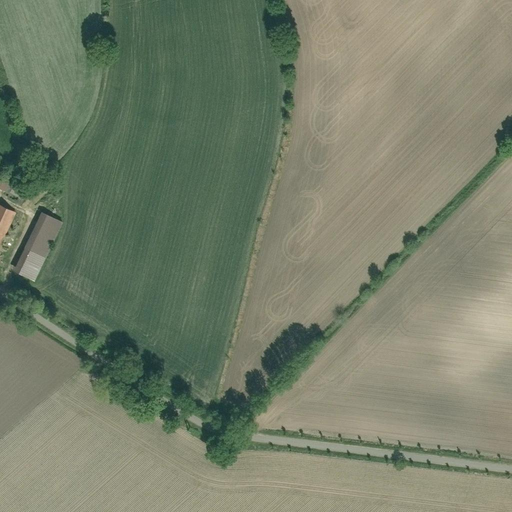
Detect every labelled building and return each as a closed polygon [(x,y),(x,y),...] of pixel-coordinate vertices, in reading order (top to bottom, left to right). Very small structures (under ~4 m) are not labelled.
[(51,171),(36,192),(48,200),(63,179),(51,171)] [(0,177),(0,192),(3,194),(8,182),(0,177)] [(3,196),(19,206),(28,190),(13,181),(3,196)] [(0,208),(0,241),(13,215),(0,208)] [(40,214),(21,250),(43,261),(61,224),(40,214)] [(24,256),(14,277),(30,285),(40,264),(24,256)]
